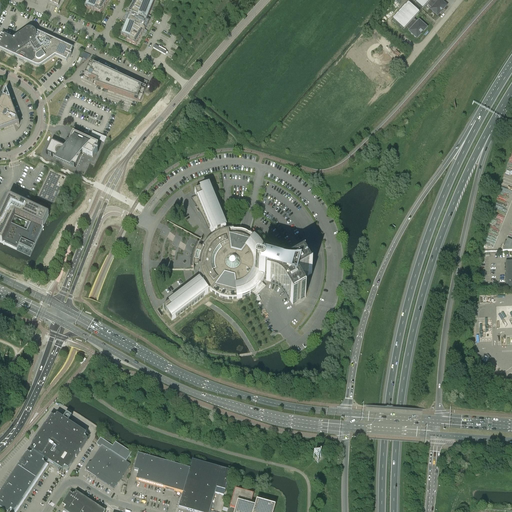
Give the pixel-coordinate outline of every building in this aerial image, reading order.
[(87,0),(86,5),(85,7),(94,11),(94,10),(100,14),(107,0),(87,0)] [(129,15),(126,22),(121,36),(128,39),(127,41),(135,46),(145,30),(143,29),(154,0),(134,0),(127,14),(129,15)] [(411,0),(422,10),(427,5),(432,10),(431,11),(437,16),(440,12),(441,13),(441,12),(442,11),(442,10),(445,7),(439,1),(439,2),(435,0),(411,0)] [(426,29),(419,22),(418,23),(414,19),(419,14),(408,3),(399,13),(392,20),(404,31),(406,28),(410,32),(409,32),(417,39),(421,34),(426,29)] [(0,50),(2,51),(14,57),(35,67),(36,67),(37,67),(39,67),(40,67),(42,66),(55,57),(62,60),(66,62),(69,57),(70,58),(71,55),(70,55),(72,50),(71,49),(54,41),(33,32),(32,31),(31,31),(30,31),(29,31),(27,31),(26,32),(12,41),(10,40),(12,36),(5,33),(3,37),(1,36),(0,38),(0,50)] [(97,83),(96,86),(140,101),(146,90),(90,64),(84,76),(96,81),(97,83)] [(6,90),(0,103),(0,130),(17,124),(19,125),(6,90)] [(66,149),(51,142),(46,154),(76,168),(81,156),(80,155),(82,153),(92,157),(95,153),(96,153),(97,153),(98,152),(97,151),(96,150),(98,145),(73,134),(70,141),(67,138),(64,141),(68,144),(67,146),(69,147),(66,149)] [(36,199),(41,201),(53,207),(67,178),(50,170),(36,199)] [(199,281),(163,309),(172,321),(208,293),(206,291),(208,289),(210,291),(212,293),(215,294),(217,296),(220,297),(221,298),(224,298),(227,299),(230,299),(232,299),(235,299),(238,299),(240,299),(243,298),(245,297),(247,296),(249,295),(251,294),(253,293),(254,292),(257,289),(259,287),(261,284),(263,282),(264,280),(266,280),(266,281),(273,283),(276,284),(278,285),(279,286),(281,287),(283,289),(284,290),(292,305),(293,305),(292,304),(293,304),(294,303),(305,297),(305,298),(305,297),(297,283),(298,281),(312,273),(311,273),(304,261),(304,260),(291,268),(289,269),(286,270),(283,270),(282,270),(279,270),(276,270),(269,268),(267,268),(267,265),(267,263),(267,260),(266,258),(266,256),(265,254),(264,251),(263,248),(262,246),(260,244),(259,243),(257,241),(256,239),(254,238),(252,236),(250,235),(248,234),(246,233),(245,233),(242,232),(238,231),(237,230),(235,230),(233,230),(232,230),(228,231),(224,231),(223,230),(226,228),(208,186),(208,187),(195,192),(195,191),(194,192),(196,196),(191,199),(194,203),(197,207),(196,208),(195,207),(198,212),(197,210),(198,209),(200,214),(202,217),(205,222),(208,229),(210,229),(212,234),(215,233),(215,235),(213,236),(211,237),(210,239),(208,241),(207,242),(205,244),(204,246),(203,248),(199,245),(199,244),(198,243),(197,244),(197,245),(196,247),(195,248),(194,249),(194,251),(193,253),(192,253),(192,254),(192,255),(192,256),(192,257),(191,257),(190,256),(190,257),(191,257),(192,257),(192,259),(192,260),(192,261),(192,262),(192,263),(192,265),(192,266),(193,266),(193,265),(198,265),(198,266),(198,269),(199,274),(200,277),(201,278),(203,282),(201,283),(199,281)] [(9,198),(0,216),(0,242),(17,250),(16,252),(29,258),(49,217),(9,198)] [(511,240),(511,242),(507,240),(502,252),(508,251),(511,251),(511,240)] [(27,452),(23,458),(0,492),(0,507),(7,511),(8,511),(10,510),(11,511),(12,510),(14,511),(46,464),(43,463),(44,462),(43,461),(44,459),(62,471),(64,468),(65,469),(65,468),(68,470),(87,440),(85,439),(86,438),(85,437),(86,434),(57,415),(55,417),(54,417),(54,418),(51,416),(32,445),(34,447),(33,448),(34,449),(31,453),(30,453),(30,454),(27,452)] [(115,444),(112,448),(100,440),(96,445),(96,446),(100,448),(89,466),(90,470),(91,471),(91,474),(114,489),(130,465),(126,462),(131,454),(115,444)] [(181,498),(179,507),(194,511),(209,511),(215,494),(223,496),(230,471),(192,460),(189,469),(138,455),(134,470),(138,472),(136,480),(182,493),(181,497),(181,498)] [(235,489),(230,507),(234,508),(236,509),(235,511),(273,511),(275,507),(257,502),(255,507),(250,506),(253,494),(235,489)] [(104,511),(105,511),(76,492),(74,495),(73,494),(73,495),(70,493),(62,505),(65,506),(64,507),(65,508),(64,510),(66,511),(104,511)]
